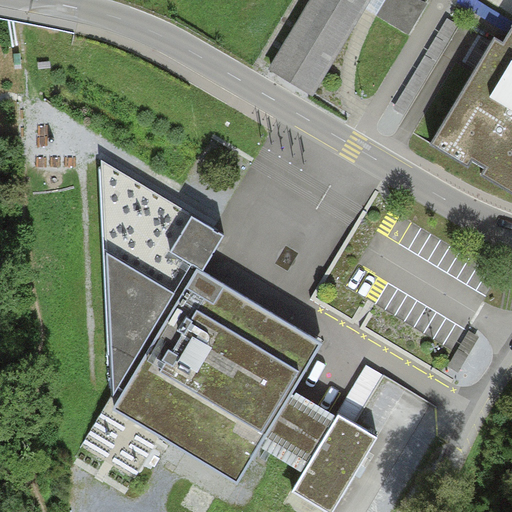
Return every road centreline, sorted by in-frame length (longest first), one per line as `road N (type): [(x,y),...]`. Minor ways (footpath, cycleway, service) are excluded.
road 1 (unclassified): [(511,233),(156,32),(33,0)]
road 2 (track): [(437,511),(511,358)]
